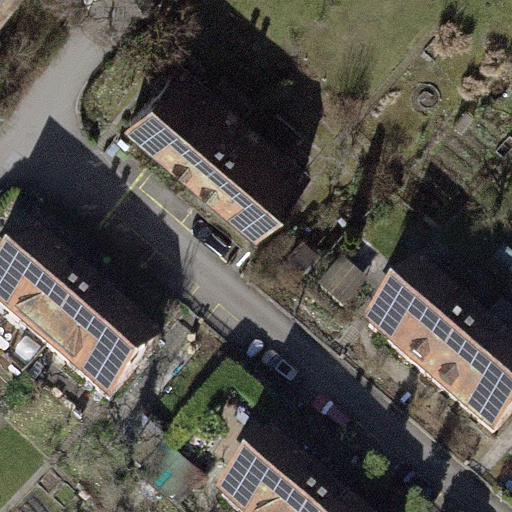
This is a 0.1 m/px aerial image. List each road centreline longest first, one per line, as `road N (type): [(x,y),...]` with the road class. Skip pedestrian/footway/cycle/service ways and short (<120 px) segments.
road 1 (residential): [(470,511),(35,122)]
road 2 (residential): [(133,0),(35,122)]
